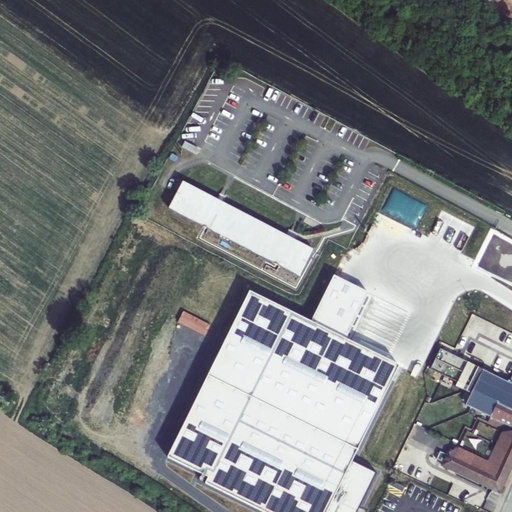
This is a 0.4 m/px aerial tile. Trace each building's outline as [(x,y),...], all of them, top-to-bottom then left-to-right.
[(183,182),(169,209),(300,277),(314,250),(183,182)] [(117,270),(103,303),(115,308),(128,275),(117,270)] [(333,276),(310,322),(249,292),(229,333),(186,422),(168,458),(208,478),(205,484),(262,511),(357,511),(377,473),(353,461),(379,407),(399,366),(345,339),(368,293),(333,276)] [(511,384),(440,350),(430,370),(465,386),(463,390),(471,394),(465,405),(510,427),(511,423),(511,384)] [(448,452),(442,466),(499,493),(511,465),(511,431),(501,433),(488,461),(459,448),(449,453),(448,452)]
